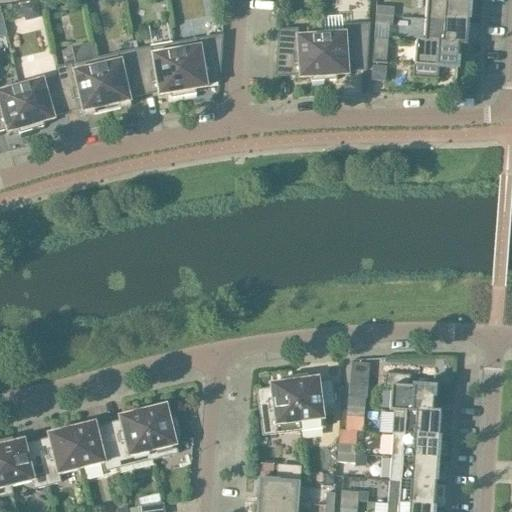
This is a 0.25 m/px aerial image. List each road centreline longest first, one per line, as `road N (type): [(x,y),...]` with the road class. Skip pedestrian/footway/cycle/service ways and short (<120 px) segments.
road 1 (residential): [(214,350),(346,330),(494,334)]
road 2 (residential): [(237,124),(509,114)]
road 3 (residential): [(0,179),(94,151),(237,124)]
road 4 (residential): [(0,403),(214,350)]
road 5 (residential): [(481,511),(494,334)]
road 6 (residential): [(205,511),(214,350)]
road 7 (residential): [(237,124),(245,0)]
